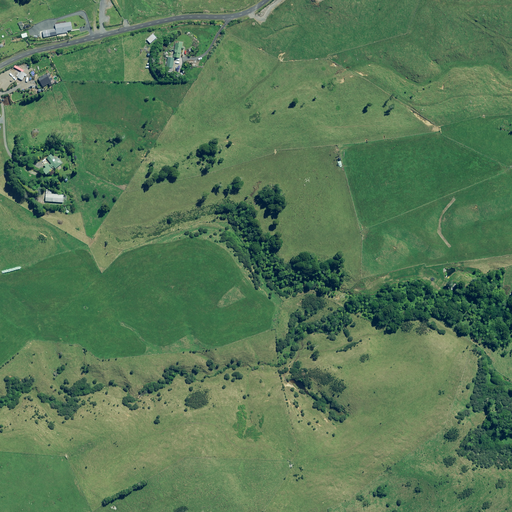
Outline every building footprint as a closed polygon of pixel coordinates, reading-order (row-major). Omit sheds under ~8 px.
[(71,22),(56,25),(56,29),(57,34),(68,32),(68,31),(73,30),(71,22)] [(57,34),(56,29),(43,31),(44,38),(57,35),(57,34)] [(157,38),(154,34),(147,40),(151,43),(157,38)] [(179,42),(179,43),(176,43),(174,57),(180,58),(182,49),(184,49),(184,46),(183,46),(183,45),(183,43),(179,42)] [(175,58),(169,57),(167,67),(173,68),(175,58)] [(44,87),(52,82),(47,74),(39,79),(44,87)] [(53,157),(49,160),(52,164),(51,165),(49,163),(45,166),(47,168),(44,170),(47,175),(51,172),(50,171),(53,169),(52,168),(54,167),(56,169),(63,163),(59,158),(56,160),(53,157)] [(46,202),(63,203),(64,195),(46,194),(46,202)]
